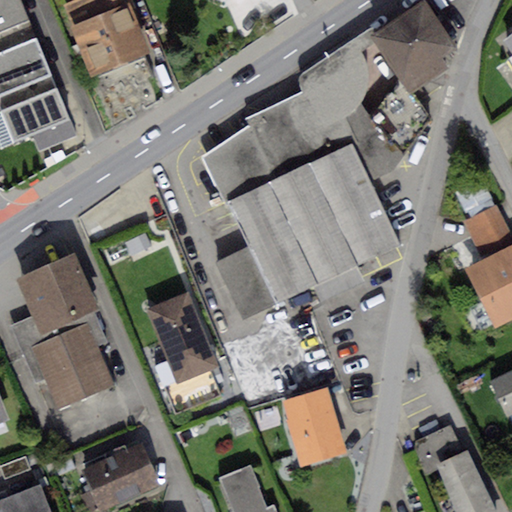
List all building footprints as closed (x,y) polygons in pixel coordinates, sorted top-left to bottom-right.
[(0,0),(0,31),(28,21),(20,0),(0,0)] [(72,0),(62,4),(69,22),(128,0),(127,0),(72,0)] [(128,0),(69,22),(89,75),(148,53),(128,0)] [(425,0),(423,0),(370,33),(376,42),(400,80),(408,94),(449,69),(441,56),(455,48),(425,0)] [(28,21),(0,31),(0,53),(36,39),(28,21)] [(205,155),(228,202),(350,141),(346,121),(361,102),(364,95),(368,86),(369,79),(369,72),(362,51),(376,42),(370,33),(368,29),(302,73),(300,77),(298,81),(301,91),(246,119),(249,126),(205,155)] [(511,32),(501,40),(511,54),(511,32)] [(0,91),(50,72),(36,39),(0,53),(0,91)] [(50,72),(0,91),(0,109),(56,87),(50,72)] [(350,141),(370,183),(392,172),(427,120),(408,94),(400,80),(369,116),(350,141)] [(56,87),(0,109),(0,112),(12,143),(31,135),(70,119),(56,87)] [(70,119),(31,135),(38,152),(77,136),(70,119)] [(350,141),(228,202),(250,247),(216,263),(243,319),(400,245),(370,183),(350,141)] [(462,220),(481,261),(511,246),(511,238),(496,205),(462,220)] [(511,246),(481,261),(467,267),(494,326),(511,317),(511,246)] [(75,254),(18,278),(33,315),(41,332),(94,309),(98,308),(75,254)] [(187,293),(146,309),(166,360),(154,364),(173,415),(221,397),(210,369),(215,367),(187,293)] [(33,315),(10,325),(36,382),(44,379),(57,408),(111,384),(95,347),(109,341),(94,309),(41,332),(33,315)] [(268,345),(248,354),(255,368),(274,359),(268,345)] [(511,369),(488,382),(505,415),(511,411),(511,369)] [(328,387),(282,399),(300,466),(346,453),(328,387)] [(438,464),(462,452),(449,426),(416,441),(414,447),(424,470),(438,464)] [(142,445),(82,470),(90,490),(80,495),(87,511),(95,511),(159,486),(142,445)] [(462,452),(438,464),(457,511),(495,511),(466,450),(462,452)] [(25,458),(2,466),(6,478),(29,469),(25,458)] [(70,458),(53,465),(57,476),(75,469),(70,458)] [(265,511),(250,467),(222,476),(234,511),(273,511),(272,510),(266,511),(265,511)] [(50,511),(40,485),(0,500),(0,511),(50,511)]
